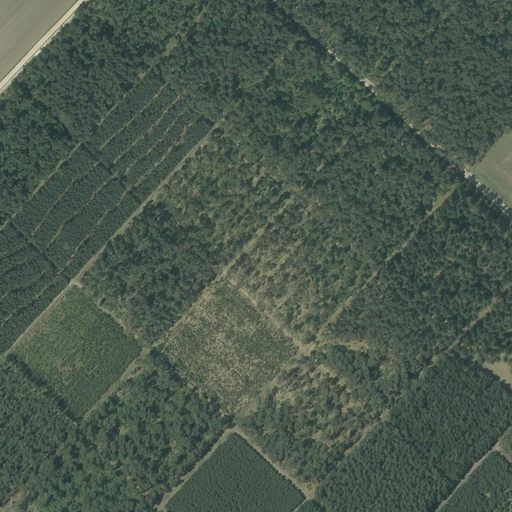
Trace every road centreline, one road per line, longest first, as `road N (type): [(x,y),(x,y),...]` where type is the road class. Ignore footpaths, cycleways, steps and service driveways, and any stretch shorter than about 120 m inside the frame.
road 1 (track): [(511,211),(280,0)]
road 2 (track): [(156,511),(232,430),(322,511)]
